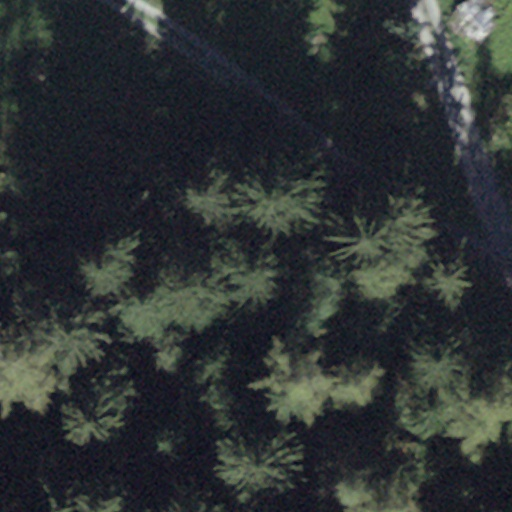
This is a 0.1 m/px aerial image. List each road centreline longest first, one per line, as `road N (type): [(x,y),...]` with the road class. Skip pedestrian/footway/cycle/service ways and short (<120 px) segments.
road 1 (track): [(112,0),(319,152),(511,311)]
road 2 (track): [(417,0),(494,218),(511,245)]
